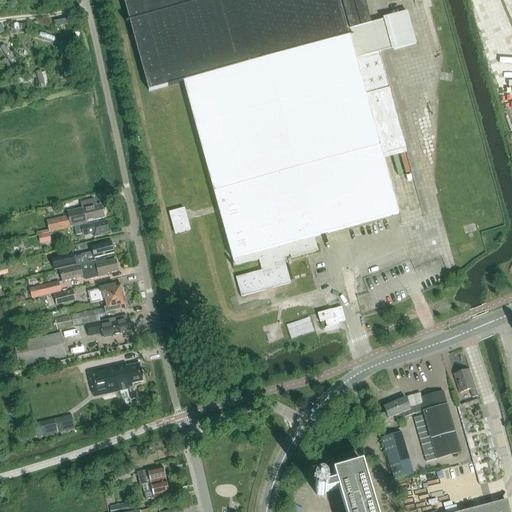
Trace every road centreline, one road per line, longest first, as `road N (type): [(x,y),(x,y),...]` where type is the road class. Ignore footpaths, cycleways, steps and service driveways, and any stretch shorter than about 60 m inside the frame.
road 1 (residential): [(187,433),(86,0)]
road 2 (tertiary): [(305,423),(362,371),(511,313)]
road 3 (residential): [(187,433),(266,405),(305,423)]
